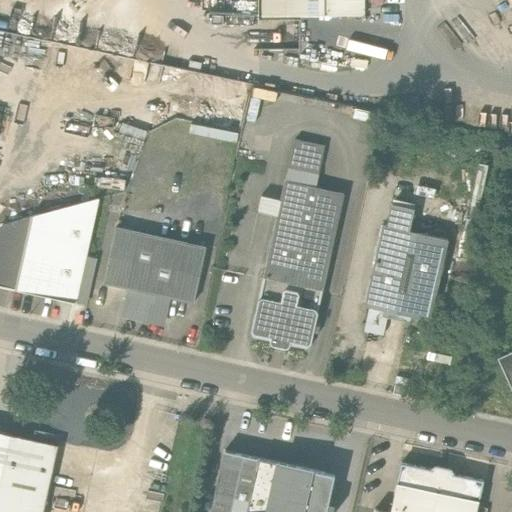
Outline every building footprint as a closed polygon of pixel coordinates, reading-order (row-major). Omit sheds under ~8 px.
[(365,17),(364,0),(262,0),(263,18),(365,17)] [(326,146),(295,140),(268,265),(264,281),(260,301),(253,334),(255,338),(271,341),(270,347),(272,350),(286,353),(289,351),(291,346),(308,349),(312,348),(319,314),(326,279),(344,197),(316,191),(326,146)] [(100,201),(0,227),(0,291),(77,307),(88,255),(100,201)] [(388,227),(385,226),(366,303),(430,318),(445,253),(448,243),(409,233),(412,218),(415,208),(394,204),(392,213),(388,227)] [(207,250),(115,231),(104,286),(127,291),(121,319),(165,329),(171,300),(195,305),(207,250)] [(97,257),(88,255),(77,307),(86,309),(97,257)] [(511,354),(501,360),(511,383),(511,354)] [(41,511),(56,446),(0,434),(0,511),(41,511)] [(326,511),(334,476),(226,453),(213,511),(326,511)] [(401,464),(390,511),(386,511),(374,509),(373,511),(476,511),(483,482),(401,464)]
